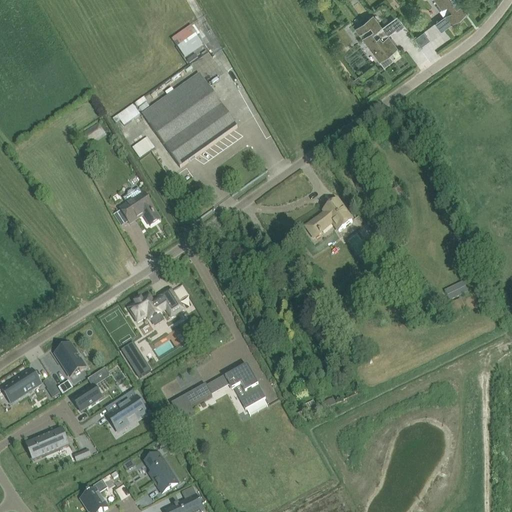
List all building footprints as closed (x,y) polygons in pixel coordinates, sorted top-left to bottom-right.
[(469,11),(460,0),(435,0),(442,9),(448,4),(452,10),(435,23),(441,31),(469,11)] [(378,58),(384,67),(389,63),(390,62),(390,61),(390,60),(390,59),(391,58),(388,55),(398,47),(373,14),(355,28),(373,52),(377,49),(382,55),(378,58)] [(389,21),(397,32),(406,25),(398,15),(389,21)] [(238,128),(207,85),(200,75),(142,116),(180,169),(238,128)] [(357,84),(362,80),(359,75),(353,80),(357,84)] [(255,95),(251,98),(256,106),(260,104),(255,95)] [(137,119),(134,117),(125,125),(133,133),(145,121),(140,116),(137,119)] [(105,134),(98,124),(79,136),(83,143),(85,142),(88,146),(105,134)] [(401,186),(385,195),(391,206),(407,198),(401,186)] [(161,221),(144,195),(143,196),(139,189),(135,192),(131,191),(128,193),(127,197),(123,199),(127,206),(120,210),(131,226),(144,218),(150,228),(161,221)] [(352,223),(338,202),(328,209),(329,210),(330,209),(331,211),(308,228),(316,238),(333,225),(339,233),(352,223)] [(464,283),(445,292),(450,302),(469,293),(464,283)] [(136,305),(129,310),(138,323),(147,317),(150,321),(161,314),(160,314),(166,310),(171,318),(184,310),(171,291),(159,298),(159,299),(153,303),(149,297),(142,301),(141,300),(135,304),(136,305)] [(462,300),(449,307),(454,317),(467,311),(462,300)] [(134,344),(122,352),(139,379),(151,372),(134,344)] [(71,346),(56,356),(70,378),(85,368),(71,346)] [(388,362),(362,374),(366,383),(392,371),(388,362)] [(231,376),(226,379),(228,384),(229,385),(230,388),(232,391),(241,386),(247,397),(240,401),(246,411),(266,399),(264,396),(248,367),(231,376)] [(105,370),(91,378),(96,385),(96,386),(97,386),(110,377),(105,370)] [(11,385),(2,390),(2,391),(10,402),(17,398),(18,400),(41,386),(32,372),(32,371),(14,383),(15,383),(16,384),(11,387),(11,386),(11,385)] [(50,379),(44,383),(49,390),(54,386),(55,386),(50,379)] [(69,382),(58,389),(63,396),(73,389),(69,382)] [(352,383),(347,386),(352,395),(357,392),(352,383)] [(206,386),(172,405),(181,422),(195,415),(191,408),(212,397),(211,394),(206,386)] [(94,387),(73,401),(76,405),(75,405),(76,406),(78,409),(81,414),(102,400),(94,387)] [(124,406),(107,417),(112,423),(119,434),(131,426),(129,423),(136,418),(138,421),(148,415),(146,412),(133,392),(120,400),(120,401),(123,406),(124,406)] [(61,431),(27,445),(34,461),(68,447),(61,431)] [(83,453),(77,455),(79,458),(80,461),(86,459),(84,455),(83,453)] [(159,455),(146,464),(152,474),(150,476),(155,484),(156,483),(162,493),(163,494),(178,484),(159,455)] [(93,488),(96,491),(90,495),(90,494),(87,495),(88,496),(86,498),(83,499),(89,508),(91,511),(103,511),(108,509),(99,495),(108,490),(103,482),(93,488)] [(202,511),(196,499),(197,498),(193,489),(182,494),(186,502),(183,504),(179,506),(179,505),(178,505),(175,506),(175,508),(169,510),(167,511),(166,511),(202,511)]
